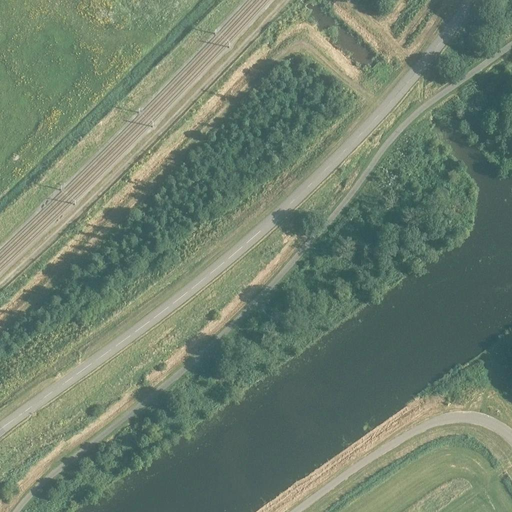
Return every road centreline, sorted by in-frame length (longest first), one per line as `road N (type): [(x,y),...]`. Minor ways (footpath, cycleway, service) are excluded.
road 1 (tertiary): [(0,429),(259,232),(394,98),(472,0)]
road 2 (track): [(0,285),(287,0)]
road 3 (tertiary): [(291,511),(442,418),(484,420),(511,438)]
